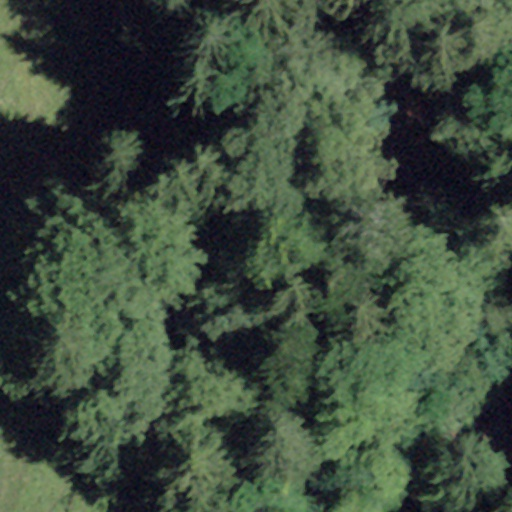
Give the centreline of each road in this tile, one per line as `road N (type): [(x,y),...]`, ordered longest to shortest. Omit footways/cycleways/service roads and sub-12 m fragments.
road 1 (track): [(34,0),(11,323),(14,467),(0,510)]
road 2 (track): [(374,511),(421,444),(445,424),(499,413),(511,425)]
